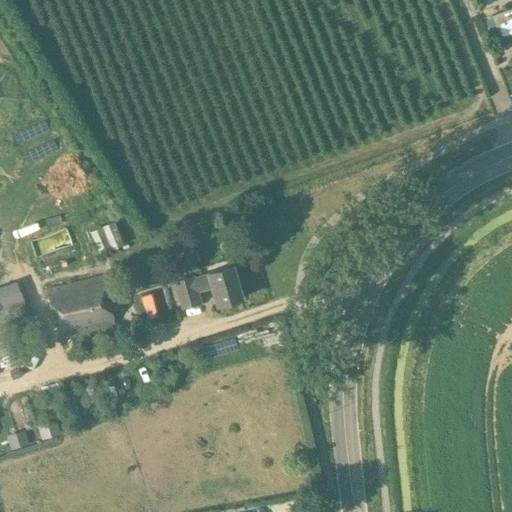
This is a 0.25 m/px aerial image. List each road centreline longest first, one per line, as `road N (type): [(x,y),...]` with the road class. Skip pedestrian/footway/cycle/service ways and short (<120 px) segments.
road 1 (tertiary): [(353,511),(342,412),(359,309),(379,267),(440,195),(511,157)]
road 2 (track): [(359,309),(297,301),(69,366)]
